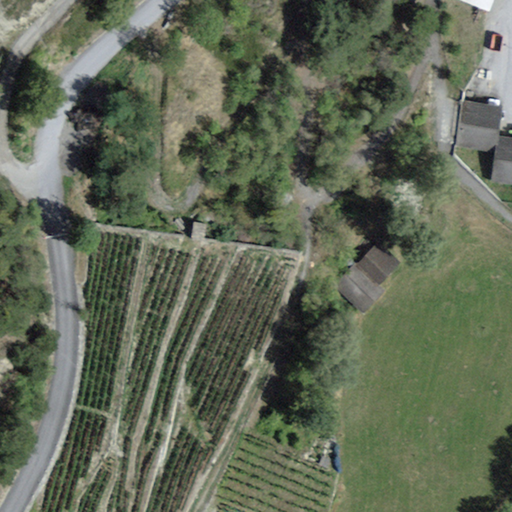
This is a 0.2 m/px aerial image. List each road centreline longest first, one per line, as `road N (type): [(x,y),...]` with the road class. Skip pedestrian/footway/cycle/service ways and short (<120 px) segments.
road 1 (unclassified): [(171,0),(87,71),(55,123),(50,188),(64,355),(51,425),(8,511)]
road 2 (track): [(134,32),(152,180),(177,201),(279,67),(307,71),(299,189),(310,206)]
road 3 (track): [(0,136),(36,44),(72,0)]
